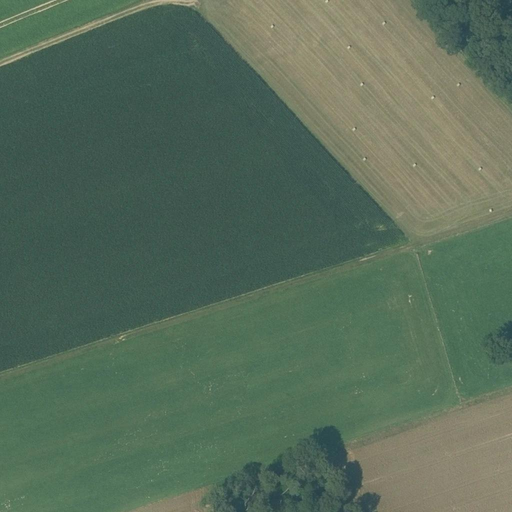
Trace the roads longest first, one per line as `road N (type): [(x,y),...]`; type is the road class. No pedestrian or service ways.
road 1 (track): [(511,213),(0,380)]
road 2 (track): [(0,63),(155,2),(186,0)]
